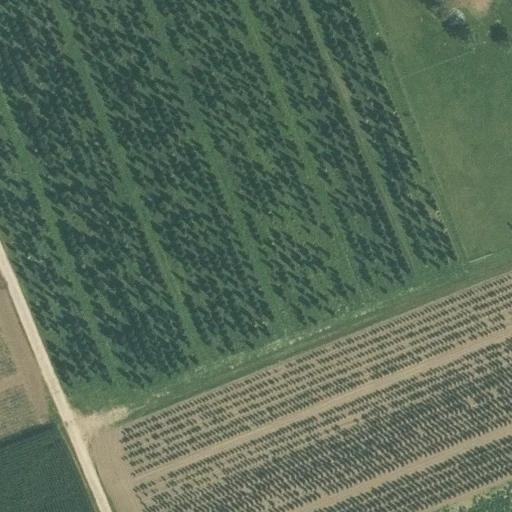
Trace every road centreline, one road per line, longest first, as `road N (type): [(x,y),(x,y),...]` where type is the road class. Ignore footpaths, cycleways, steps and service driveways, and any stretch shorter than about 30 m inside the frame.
road 1 (track): [(72,433),(511,258)]
road 2 (track): [(104,511),(0,257)]
